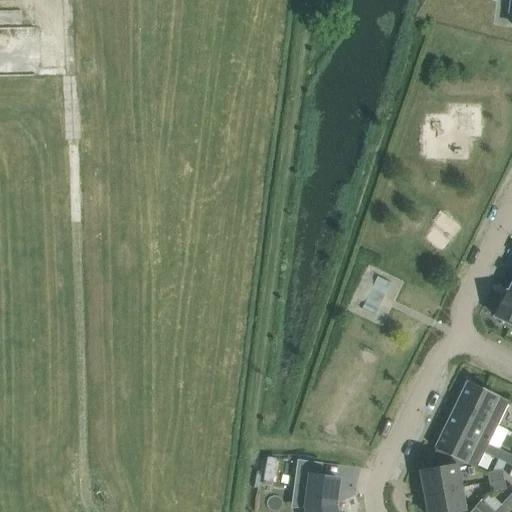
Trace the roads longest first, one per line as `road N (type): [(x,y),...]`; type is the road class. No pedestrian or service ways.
road 1 (residential): [(447,334),(378,479),(380,511)]
road 2 (residential): [(511,198),(447,334)]
